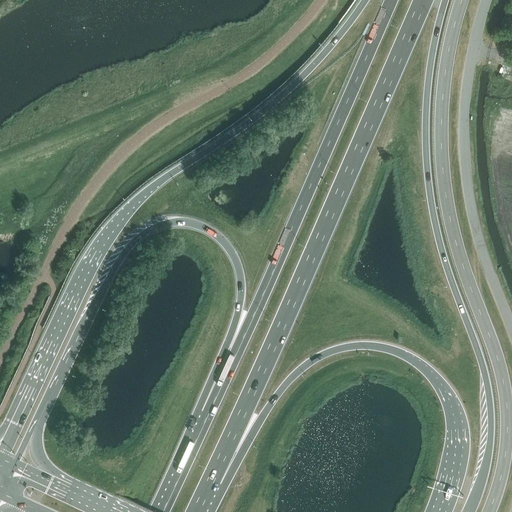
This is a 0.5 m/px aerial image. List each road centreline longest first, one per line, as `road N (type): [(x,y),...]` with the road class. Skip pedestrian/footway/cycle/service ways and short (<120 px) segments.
road 1 (trunk): [(365,0),(284,93),(147,190),(111,229),(84,269),(0,450)]
road 2 (primary): [(15,466),(108,276),(133,242),(158,226),(204,228),(237,266),(240,300),(208,413)]
road 3 (trunk): [(469,511),(486,464),(491,412),(430,199),(426,110),(444,0)]
road 4 (trunk): [(390,0),(208,413)]
road 5 (primary): [(211,479),(298,370),(342,348),(377,346),(420,366),(446,404),(451,450),(435,511)]
road 6 (trunk): [(285,318),(423,0)]
road 7 (unclassified): [(486,0),(465,97),(464,161),(478,242),(511,329)]
road 8 (primary): [(211,479),(285,318)]
